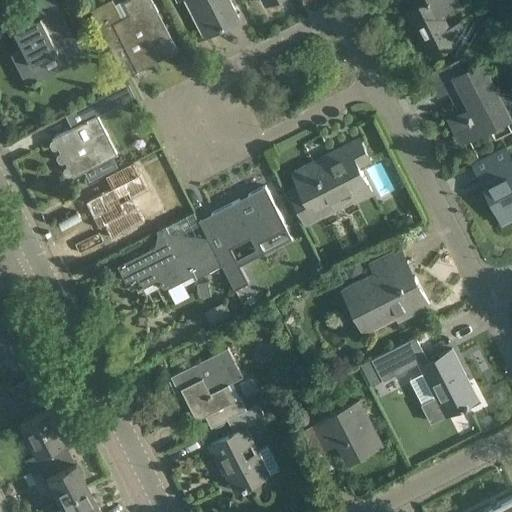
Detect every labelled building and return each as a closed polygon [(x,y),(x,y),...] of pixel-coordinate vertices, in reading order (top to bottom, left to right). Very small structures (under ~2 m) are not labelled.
[(85,57),(56,0),(28,0),(26,1),(35,19),(16,29),(25,47),(12,54),(28,86),(85,57)] [(133,56),(138,67),(140,70),(155,63),(180,50),(154,0),(127,0),(126,1),(133,15),(124,19),(113,0),(111,0),(93,10),(111,46),(124,40),(133,56)] [(232,0),(187,0),(203,30),(195,35),(198,40),(206,36),(242,18),(232,0)] [(458,0),(417,0),(420,5),(409,11),(432,56),(456,44),(442,15),(450,11),(461,5),(458,0)] [(468,54),(427,75),(433,88),(456,76),(473,109),(461,115),(451,119),(463,143),(492,129),(496,138),(511,129),(511,108),(510,105),(511,103),(511,91),(510,87),(498,93),(483,63),(475,67),(468,54)] [(135,97),(129,84),(119,89),(126,102),(135,97)] [(53,141),(52,144),(54,148),(57,149),(61,147),(63,153),(60,155),(59,158),(61,162),(64,163),(67,161),(70,166),(67,168),(66,171),(68,175),(71,176),(74,174),(75,177),(86,171),(90,179),(101,174),(97,166),(109,159),(114,157),(118,155),(107,130),(99,115),(113,108),(106,95),(104,97),(80,109),(69,115),(75,127),(55,137),(57,140),(53,141)] [(307,224),(354,200),(355,201),(373,192),(361,168),(374,161),(361,136),(294,171),(300,182),(288,187),(307,224)] [(511,162),(506,150),(476,165),(493,199),(495,198),(502,212),(511,207),(511,162)] [(113,236),(145,220),(134,199),(149,191),(134,162),(107,175),(113,187),(87,200),(95,217),(101,213),(113,236)] [(266,251),(261,241),(287,228),(284,221),(266,187),(200,221),(209,237),(221,261),(234,287),(249,280),(241,264),(266,251)] [(197,274),(197,273),(221,261),(209,237),(172,234),(167,225),(158,230),(162,244),(120,265),(128,281),(137,276),(146,287),(156,281),(171,287),(197,274)] [(370,263),(375,273),(343,289),(364,330),(396,314),(399,319),(430,303),(408,261),(407,261),(400,248),(370,263)] [(198,283),(200,297),(211,295),(209,281),(198,283)] [(206,310),(212,323),(232,313),(225,300),(206,310)] [(0,360),(20,351),(2,316),(0,316),(0,360)] [(373,359),(383,379),(427,357),(416,337),(373,359)] [(207,414),(212,426),(212,427),(229,419),(248,409),(247,408),(240,394),(234,382),(244,376),(229,347),(172,376),(183,399),(186,397),(198,419),(207,414)] [(423,372),(410,379),(423,403),(422,404),(432,422),(477,398),(452,349),(420,365),(423,372)] [(16,399),(40,387),(34,376),(11,388),(16,399)] [(8,393),(0,397),(0,407),(13,401),(8,393)] [(318,451),(339,440),(347,457),(364,449),(365,452),(382,443),(359,400),(305,428),(318,451)] [(259,402),(247,408),(248,409),(229,419),(235,432),(211,444),(219,460),(221,459),(237,491),(279,470),(267,446),(258,450),(247,429),(267,419),(259,402)] [(24,458),(31,472),(70,452),(48,409),(19,424),(34,453),(24,458)] [(37,484),(46,480),(58,502),(88,487),(70,452),(31,472),(37,484)] [(0,488),(0,511),(6,511),(12,510),(1,487),(0,488)] [(100,511),(88,487),(58,502),(62,511),(100,511)] [(511,511),(511,496),(481,511),(511,511)]
